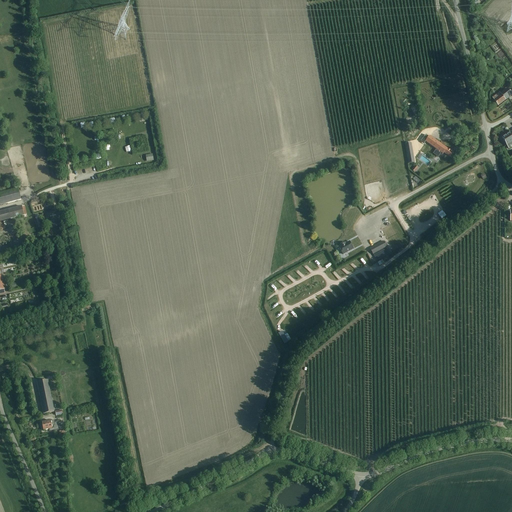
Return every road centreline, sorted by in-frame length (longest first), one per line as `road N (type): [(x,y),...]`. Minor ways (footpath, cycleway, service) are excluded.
road 1 (track): [(501,182),(295,356),(271,429),(273,450)]
road 2 (unclassified): [(152,511),(273,450),(363,479)]
road 3 (unclassified): [(363,479),(450,446),(511,441)]
road 4 (unclassified): [(486,127),(452,0)]
